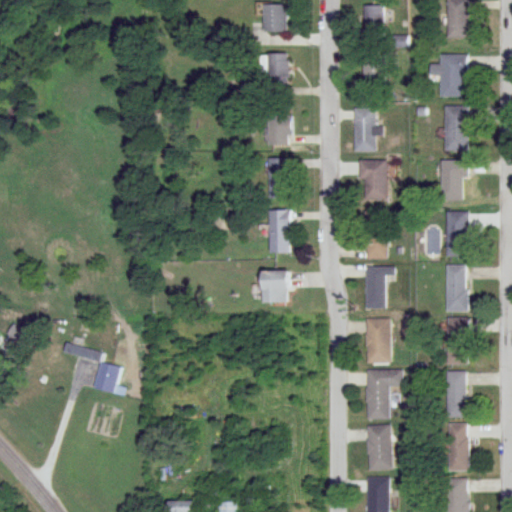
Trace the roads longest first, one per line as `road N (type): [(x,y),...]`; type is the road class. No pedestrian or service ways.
road 1 (residential): [(340,511),(330,0)]
road 2 (residential): [(511,511),(511,0)]
